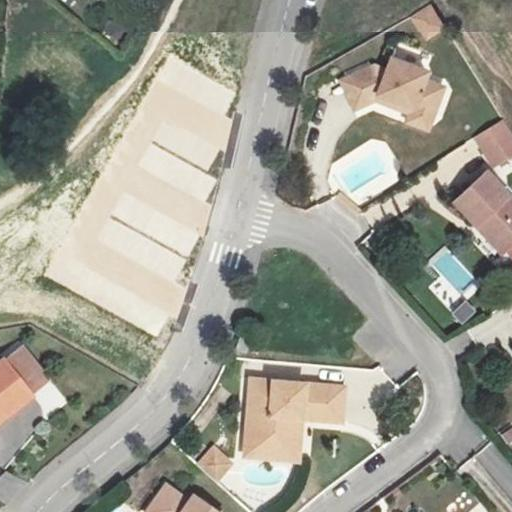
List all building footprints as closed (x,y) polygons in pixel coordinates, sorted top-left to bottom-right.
[(431,6),(413,17),(426,38),(443,27),(431,6)] [(373,66),(341,80),(354,108),(374,100),(391,106),(393,100),(432,115),(443,87),(423,79),(426,72),(390,58),(385,71),(373,66)] [(406,121),(427,129),(432,115),(393,100),(391,106),(409,113),(406,121)] [(475,136),(493,166),(511,153),(511,133),(503,119),(482,132),(475,136)] [(511,242),(511,198),(486,171),(453,201),(476,225),(479,222),(504,249),(511,242)] [(447,302),(456,324),(473,317),(464,295),(447,302)] [(253,335),(242,332),(236,350),(246,353),(253,335)] [(32,395),(3,357),(0,359),(0,412),(4,417),(32,395)] [(345,386),(250,379),(244,448),(285,452),(288,417),(301,418),(342,421),(345,386)] [(244,448),(243,456),(298,460),(301,418),(288,417),(285,452),(244,448)] [(211,445),(194,464),(215,483),(232,463),(211,445)] [(188,500),(165,484),(145,511),(217,511),(192,494),(188,500)]
